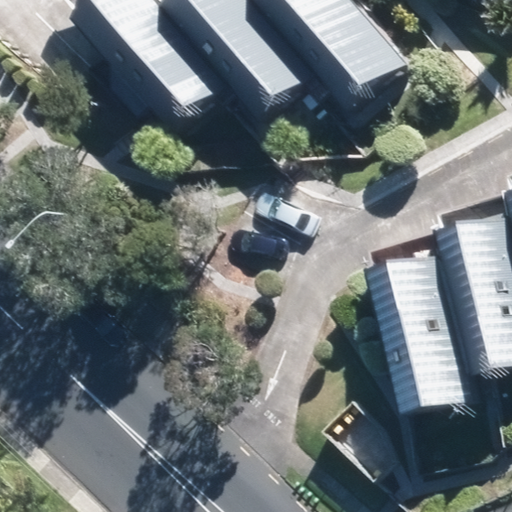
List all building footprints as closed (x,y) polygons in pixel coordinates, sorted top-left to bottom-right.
[(187,0),(138,0),(110,21),(189,129),(250,85),(187,0)] [(286,0),(206,0),(198,6),(277,115),(339,71),(286,0)] [(384,0),(291,0),(364,99),(425,55),(384,0)] [(511,230),(469,237),(488,369),(511,365),(511,230)] [(471,266),(400,276),(420,408),(490,398),(471,266)]
